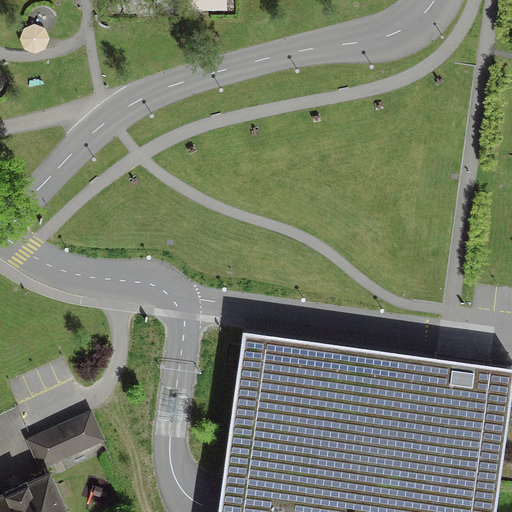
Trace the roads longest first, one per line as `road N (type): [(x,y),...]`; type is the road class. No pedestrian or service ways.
road 1 (unknown): [(468,511),(481,454),(477,424),(447,399),(383,400)]
road 2 (unknown): [(226,373),(219,511)]
